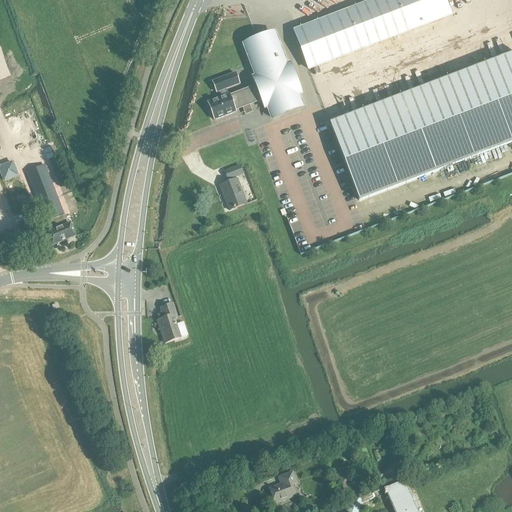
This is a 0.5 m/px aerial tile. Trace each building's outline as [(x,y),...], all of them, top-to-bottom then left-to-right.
[(444,0),(375,0),(293,32),(308,72),(451,17),(444,0)] [(235,73),(222,78),(212,82),(217,93),(221,92),(223,97),(208,103),(215,121),(235,113),(235,112),(260,103),(264,111),(266,110),(271,122),(304,109),(299,97),(303,96),(290,64),(287,65),(274,32),(241,45),(254,77),(250,78),(253,86),(228,95),(226,89),(239,84),(235,73)] [(511,55),(329,125),(359,202),(511,143),(511,55)] [(12,164),(0,168),(0,170),(4,182),(17,177),(12,164)] [(67,226),(44,166),(27,172),(47,225),(45,225),(45,226),(52,246),(76,237),(71,225),(67,226)] [(229,179),(243,174),(240,166),(225,171),(229,179)] [(229,210),(244,204),(240,195),(243,194),(237,180),(220,187),(229,210)] [(176,318),(172,305),(161,308),(164,319),(158,320),(165,343),(179,339),(173,318),(176,318)] [(339,493),(355,488),(350,472),(334,477),(339,493)] [(275,506),(297,497),(293,487),(298,485),(293,473),(278,479),(281,485),(269,490),(275,506)] [(393,511),(417,511),(405,482),(385,490),(393,511)] [(349,503),(349,511),(357,511),(361,511),(361,503),(349,503)]
